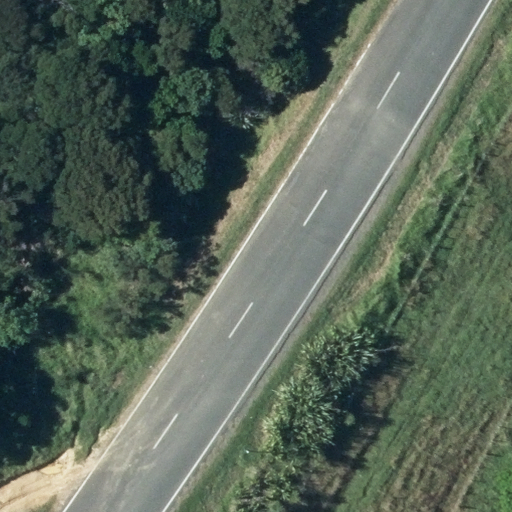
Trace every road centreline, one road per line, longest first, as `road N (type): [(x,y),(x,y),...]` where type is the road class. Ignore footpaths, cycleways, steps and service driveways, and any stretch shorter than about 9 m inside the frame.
road 1 (tertiary): [(443,0),(114,511)]
road 2 (track): [(176,418),(0,511)]
